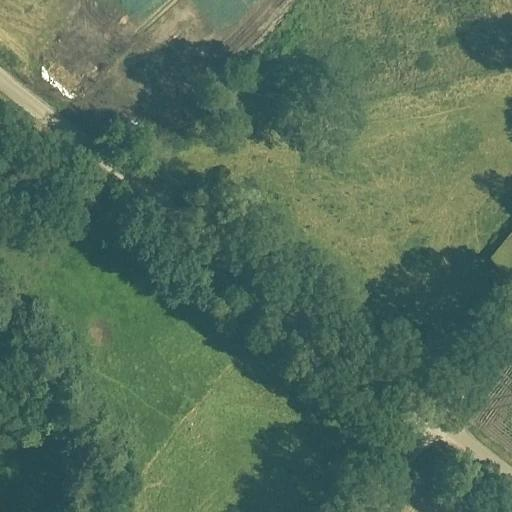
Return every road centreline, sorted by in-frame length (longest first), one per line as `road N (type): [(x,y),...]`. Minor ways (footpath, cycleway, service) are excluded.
road 1 (residential): [(123,181),(253,266),(430,422)]
road 2 (residential): [(0,78),(123,181)]
road 3 (residential): [(0,176),(123,181)]
